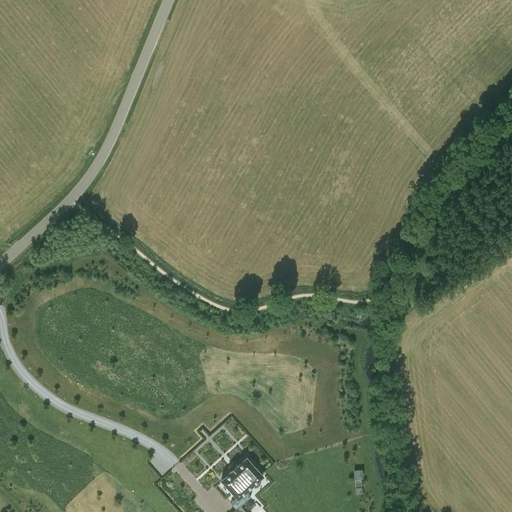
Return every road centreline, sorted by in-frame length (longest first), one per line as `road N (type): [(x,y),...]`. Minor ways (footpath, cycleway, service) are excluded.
road 1 (unclassified): [(0,263),(70,200),(101,159),(168,0)]
road 2 (track): [(196,498),(169,459),(138,437),(33,387),(6,350),(0,322)]
road 3 (track): [(293,0),(334,36),(439,161)]
